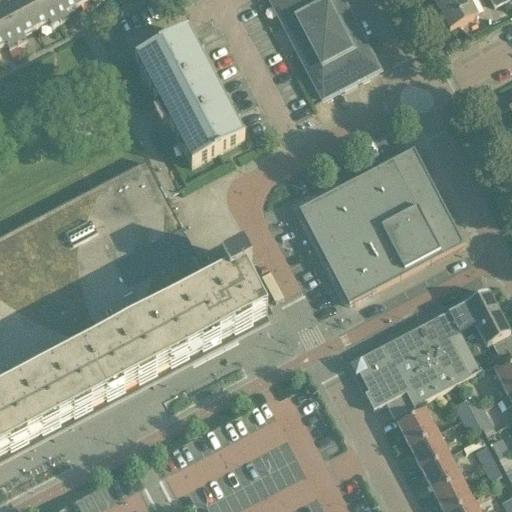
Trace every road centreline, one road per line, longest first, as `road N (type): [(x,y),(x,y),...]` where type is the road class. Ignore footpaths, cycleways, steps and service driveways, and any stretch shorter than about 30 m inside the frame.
road 1 (residential): [(319,353),(244,208),(245,192),(418,100)]
road 2 (residential): [(319,353),(504,258)]
road 3 (residential): [(405,511),(319,353)]
road 4 (residential): [(504,258),(418,100)]
